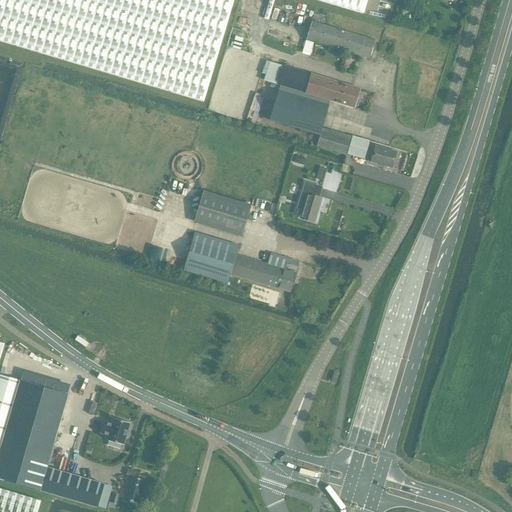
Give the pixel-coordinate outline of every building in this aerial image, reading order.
[(0,0),(0,39),(202,101),(232,0),(321,0),(362,12),(365,0),(0,0)] [(375,40),(316,23),(312,22),(306,39),(369,58),(375,40)] [(264,81),(276,85),(276,84),(281,66),(273,64),(269,62),(264,81)] [(280,85),(304,92),(309,73),(282,65),(281,66),(276,84),(280,85)] [(304,92),(330,100),(354,107),(354,106),(357,106),(359,100),(357,98),(360,88),(309,73),(304,92)] [(304,92),(280,85),(269,120),(319,135),(330,100),(304,92)] [(345,155),(351,136),(322,128),(317,147),(345,155)] [(369,141),(360,139),(351,136),(346,154),(363,159),(369,141)] [(374,146),(370,162),(391,168),(396,152),(374,146)] [(322,181),(325,169),(319,167),(316,179),(322,181)] [(321,199),(314,196),(317,186),(305,182),(297,208),(302,209),(300,218),(314,223),(321,199)] [(242,235),(251,205),(202,190),(193,221),(242,235)] [(289,292),(295,273),(236,255),(239,246),(195,233),(184,271),(227,284),(230,274),(289,292)] [(296,269),(299,258),(275,251),(272,261),(296,269)] [(0,511),(37,511),(40,501),(0,488),(0,358),(4,344),(0,342),(0,511)] [(0,372),(0,477),(96,506),(103,483),(46,466),(68,393),(0,372)] [(103,422),(100,433),(108,435),(107,440),(124,445),(126,438),(127,438),(130,430),(128,429),(130,423),(113,418),(111,424),(103,422)] [(131,476),(125,499),(139,503),(146,481),(147,477),(139,475),(139,472),(128,469),(128,470),(126,475),(131,476)]
